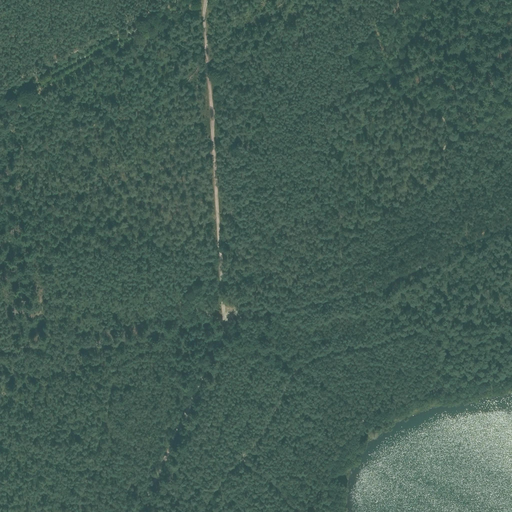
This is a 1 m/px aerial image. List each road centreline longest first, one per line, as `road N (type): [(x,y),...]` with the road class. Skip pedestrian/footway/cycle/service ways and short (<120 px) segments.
road 1 (track): [(202,0),(219,319)]
road 2 (track): [(511,368),(400,396),(344,425),(324,472),(326,511)]
road 3 (track): [(219,319),(53,352),(22,344),(0,349)]
road 4 (track): [(219,330),(139,511)]
road 5 (track): [(0,92),(175,0)]
road 6 (track): [(511,219),(341,293)]
road 7 (track): [(236,338),(299,366),(363,411)]
road 8 (track): [(341,293),(219,319)]
